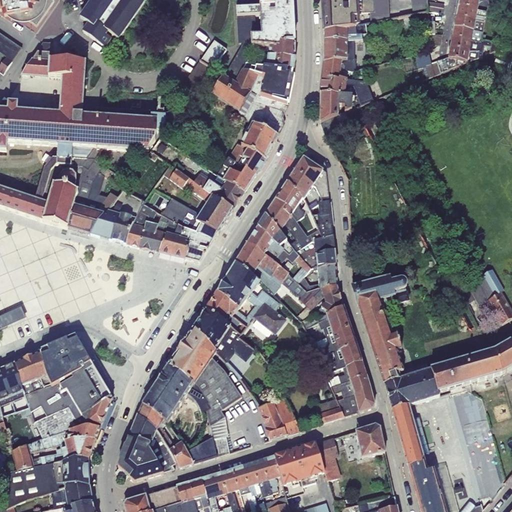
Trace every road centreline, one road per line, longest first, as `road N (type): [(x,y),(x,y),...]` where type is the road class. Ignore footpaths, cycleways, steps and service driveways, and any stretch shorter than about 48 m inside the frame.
road 1 (residential): [(384,413),(345,288),(333,174),(296,137)]
road 2 (residential): [(108,495),(384,413)]
road 3 (tertiary): [(296,137),(149,364)]
road 4 (residential): [(149,364),(79,324),(0,362)]
road 5 (tertiary): [(149,364),(105,464),(108,495)]
road 6 (tertiary): [(306,0),(307,69),(296,137)]
road 7 (residential): [(68,0),(0,99)]
